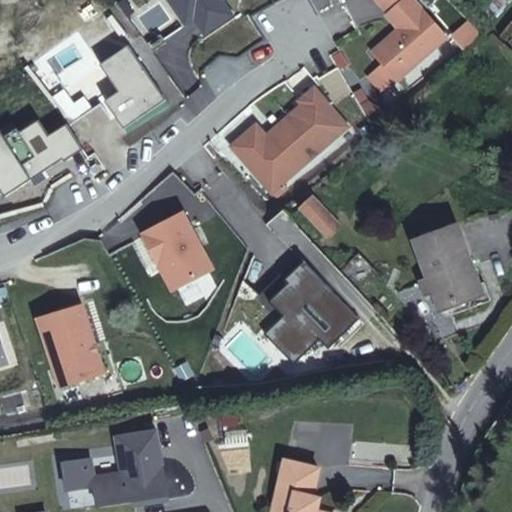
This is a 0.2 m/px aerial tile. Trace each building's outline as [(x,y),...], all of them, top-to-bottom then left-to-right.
[(223,0),(165,0),(185,27),(193,22),(203,37),(231,18),(220,2),(223,0)] [(396,87),(448,40),(411,0),(406,0),(388,16),(386,18),(399,33),(371,57),(396,87)] [(374,0),(388,16),(406,0),(374,0)] [(453,39),(464,53),(480,40),(468,26),(453,39)] [(145,47),(150,55),(164,46),(159,38),(145,47)] [(123,133),(165,104),(127,49),(99,68),(117,95),(103,105),(123,133)] [(230,150),(256,182),(267,172),(280,187),(345,133),(314,95),(299,107),(302,110),(270,137),(273,141),(267,146),(255,130),(230,150)] [(0,197),(1,196),(4,200),(61,162),(63,165),(81,153),(65,129),(48,139),(38,124),(18,137),(0,148),(0,197)] [(0,133),(0,148),(18,137),(11,126),(0,133)] [(267,172),(256,182),(268,197),(280,187),(267,172)] [(328,239),(339,228),(313,200),(301,210),(328,239)] [(213,271),(183,215),(143,236),(159,265),(164,262),(178,289),(213,271)] [(415,240),(428,275),(433,293),(438,307),(478,294),(455,226),(415,240)] [(336,273),(352,291),(371,273),(355,255),(336,273)] [(281,318),(265,335),(294,364),(319,339),(328,348),(359,318),(297,256),(258,295),(281,318)] [(172,292),(178,289),(164,262),(159,265),(172,292)] [(433,293),(428,275),(419,279),(424,296),(433,293)] [(85,305),(41,319),(62,389),(106,376),(85,305)] [(385,489),(387,471),(348,467),(351,431),(294,426),(292,451),(314,453),(315,445),(332,447),(330,465),(347,467),(345,485),(385,489)] [(90,460),(63,464),(67,490),(94,486),(96,506),(133,500),(133,506),(167,501),(157,432),(116,438),(121,474),(93,478),(90,460)] [(306,502),(311,474),(279,468),(269,511),(312,511),(314,504),(306,502)] [(397,471),(393,490),(419,495),(423,476),(397,471)]
